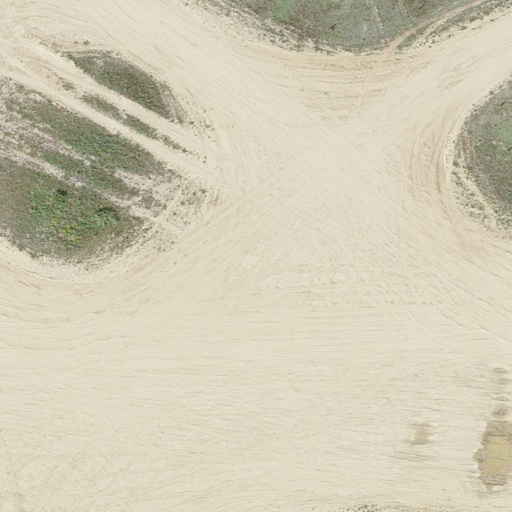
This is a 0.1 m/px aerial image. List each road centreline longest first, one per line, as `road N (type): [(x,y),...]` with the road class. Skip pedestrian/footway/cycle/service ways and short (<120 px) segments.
road 1 (track): [(0,299),(243,332),(511,383)]
road 2 (track): [(243,332),(362,154),(511,64)]
road 3 (track): [(243,332),(129,511)]
